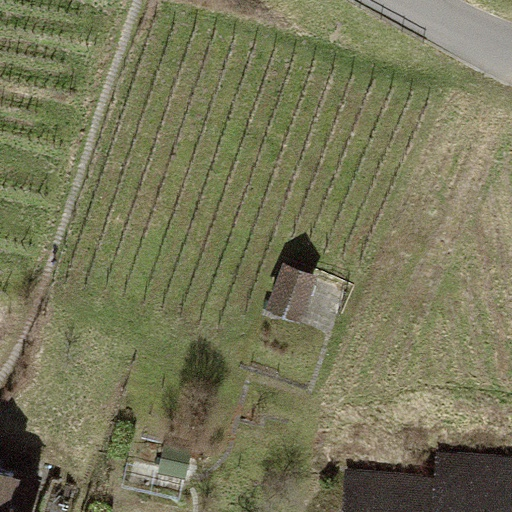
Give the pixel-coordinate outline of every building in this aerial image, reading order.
[(307,275),(279,264),(265,302),(293,312),(307,275)] [(154,465),(178,471),(182,452),(158,446),(154,465)] [(51,471),(0,455),(0,511),(24,511),(33,487),(44,491),(51,471)] [(511,511),(511,461),(431,455),(430,480),(431,480),(429,511),(511,511)] [(430,480),(340,474),(337,511),(429,511),(431,480),(430,480)]
